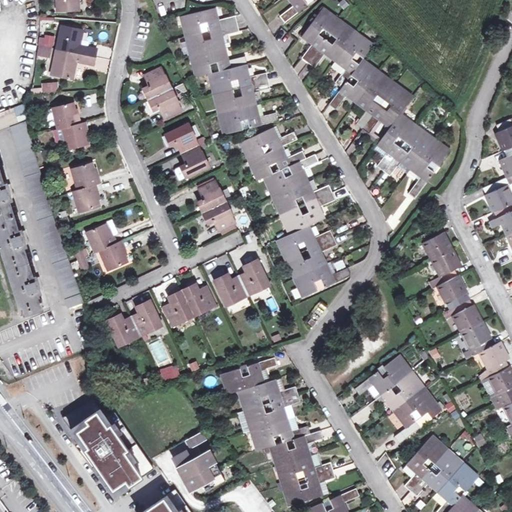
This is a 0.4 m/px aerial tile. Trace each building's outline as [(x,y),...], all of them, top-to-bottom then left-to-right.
[(56,0),(57,11),(79,10),(78,0),(56,0)] [(303,0),(289,0),(294,6),(280,16),(284,22),(308,5),(303,0)] [(250,128),(277,121),(275,113),(258,117),(252,92),(269,88),(265,73),(248,77),(245,64),(246,64),(244,56),(227,61),(221,35),(238,31),(234,16),(221,19),(217,20),(214,7),(180,16),(195,76),(208,73),(223,134),(242,129),(240,121),(247,119),(250,128)] [(355,53),(363,58),(373,45),(323,8),(302,36),(312,43),(302,57),(314,67),(325,53),(346,68),(335,82),(341,87),(329,104),(336,109),(347,95),(367,110),(356,124),(369,133),(379,119),(390,127),(377,144),(388,152),(377,166),(389,175),(400,161),(421,176),(408,193),(415,198),(434,172),(427,167),(431,161),(438,166),(450,151),(400,114),(412,97),(362,60),(359,64),(351,58),(355,53)] [(83,30),(62,26),(51,74),(72,79),(76,64),(73,64),(74,61),(93,65),(97,49),(78,45),(78,41),(81,42),(83,30)] [(37,56),(52,58),(55,37),(39,35),(37,56)] [(182,110),(161,67),(144,75),(149,85),(144,88),(154,110),(159,108),(164,118),(182,110)] [(58,92),(58,82),(41,83),(42,93),(58,92)] [(58,129),(63,127),(68,149),(88,144),(85,130),(87,129),(84,122),(80,123),(77,115),(76,115),(72,102),(52,107),(58,129)] [(22,105),(16,108),(20,119),(24,118),(26,117),(22,105)] [(0,129),(11,126),(25,121),(24,118),(20,119),(16,108),(0,113),(0,129)] [(511,175),(511,124),(510,119),(497,125),(499,131),(496,133),(506,156),(500,159),(508,177),(511,175)] [(68,307),(82,302),(74,278),(53,219),(25,121),(11,126),(27,180),(34,204),(41,229),(52,260),(68,307)] [(209,167),(188,123),(166,134),(171,145),(176,143),(186,164),(174,169),(179,180),(209,167)] [(277,139),(281,137),(276,126),(272,128),(277,139)] [(277,139),(272,128),(240,142),(249,161),(264,154),(261,146),(268,143),(270,151),(297,139),(293,132),(281,137),(277,139)] [(264,154),(249,161),(257,180),(263,177),(273,173),(269,165),(276,163),(279,170),(282,169),(288,166),(305,158),(297,139),(270,151),(264,154)] [(273,173),(263,177),(272,196),(307,181),(301,169),(318,162),(314,154),(305,158),(288,166),(292,174),(285,177),(282,169),(279,170),(273,173)] [(427,167),(434,172),(438,166),(431,161),(427,167)] [(72,168),(78,189),(73,191),(79,212),(99,207),(95,192),(97,192),(95,184),(100,183),(97,175),(96,176),(92,162),(72,168)] [(0,243),(21,314),(43,307),(38,292),(42,290),(38,278),(34,279),(24,246),(28,244),(24,231),(19,232),(9,199),(13,198),(9,184),(5,185),(0,169),(0,243)] [(483,188),(494,212),(500,210),(503,215),(490,221),(493,228),(502,224),(511,244),(511,199),(505,185),(509,184),(506,178),(483,188)] [(215,180),(198,189),(202,199),(198,202),(208,224),(213,221),(218,231),(235,223),(215,180)] [(307,181),(272,196),(280,215),(299,207),(296,199),(302,196),(305,204),(331,192),(328,185),(312,192),(307,181)] [(299,207),(280,215),(289,234),(308,225),(324,218),(318,206),(334,199),(331,192),(305,204),(309,212),(302,215),(299,207)] [(106,224),(87,231),(95,251),(99,250),(108,271),(127,262),(122,249),(124,248),(120,241),(116,243),(113,236),(111,236),(106,224)] [(308,225),(289,234),(276,239),(285,259),(300,252),(297,244),(303,241),(307,249),(333,237),(330,230),(314,238),(308,225)] [(444,282),(438,286),(450,309),(443,313),(445,319),(453,315),(470,349),(473,355),(479,352),(488,369),(485,371),(489,378),(496,392),(497,394),(500,400),(511,422),(511,374),(505,360),(508,359),(499,342),(493,345),(454,269),(460,266),(442,232),(439,233),(436,227),(423,234),(426,240),(423,242),(444,282)] [(300,252),(285,259),(293,277),(325,263),(320,251),(336,245),(333,237),(307,249),(310,257),(303,260),(300,252)] [(75,255),(81,252),(78,245),(72,248),(75,255)] [(75,255),(80,264),(85,262),(81,252),(75,255)] [(268,283),(257,260),(243,267),(246,273),(231,280),(228,274),(214,280),(225,304),(238,298),(240,300),(256,293),(254,289),(268,283)] [(88,268),(85,262),(80,264),(82,271),(88,268)] [(330,275),(334,273),(329,262),(325,263),(330,275)] [(325,263),(293,277),(302,297),(317,290),(314,282),(320,279),(324,287),(350,276),(346,267),(334,273),(330,275),(325,263)] [(314,282),(317,290),(324,287),(320,279),(314,282)] [(196,284),(168,297),(171,303),(163,306),(172,326),(181,323),(179,320),(207,307),(208,310),(216,306),(206,286),(199,289),(196,284)] [(150,300),(135,307),(138,313),(123,320),(120,314),(106,320),(117,344),(132,337),(133,340),(149,332),(148,329),(161,323),(150,300)] [(430,351),(433,359),(440,356),(437,348),(430,351)] [(466,358),(473,355),(470,349),(464,352),(466,358)] [(382,364),(375,369),(377,371),(354,388),(359,394),(367,388),(374,383),(382,394),(376,399),(367,405),(372,411),(386,400),(407,427),(394,436),(399,443),(420,427),(415,421),(409,413),(415,408),(421,416),(427,412),(432,418),(441,410),(399,355),(384,366),(382,364)] [(238,390),(256,450),(270,446),(288,505),(321,495),(317,482),(334,477),(329,462),(321,465),(313,467),(309,455),(305,443),(322,438),(320,430),(309,433),(307,426),(290,431),(283,407),(299,402),(295,386),(278,391),(274,379),(263,382),(259,370),(276,365),(274,357),(246,365),(249,374),(242,376),(239,368),(221,373),(227,394),(238,390)] [(188,364),(191,372),(199,369),(196,361),(188,364)] [(177,365),(159,368),(161,380),(179,376),(177,365)] [(496,392),(489,378),(482,382),(489,396),(496,392)] [(374,383),(367,388),(376,399),(382,394),(374,383)] [(500,400),(497,394),(490,397),(494,404),(500,400)] [(93,399),(62,417),(79,441),(82,439),(88,447),(81,451),(92,466),(95,464),(116,494),(154,468),(114,412),(105,417),(93,399)] [(449,413),(456,409),(452,401),(445,405),(449,413)] [(415,421),(421,416),(415,408),(409,413),(415,421)] [(496,412),(503,427),(510,424),(503,409),(496,412)] [(395,429),(401,426),(395,413),(389,416),(395,429)] [(187,440),(191,448),(205,440),(201,432),(187,440)] [(479,511),(477,509),(461,495),(460,496),(454,491),(459,485),(465,491),(478,476),(431,435),(407,463),(417,472),(411,478),(405,485),(417,496),(428,483),(447,499),(436,511),(479,511)] [(79,441),(75,444),(81,451),(88,447),(82,439),(79,441)] [(202,483),(220,473),(209,451),(178,468),(190,489),(202,483)] [(317,453),(309,455),(313,467),(321,465),(317,453)] [(417,472),(407,463),(402,469),(411,478),(417,472)] [(224,480),(220,473),(202,483),(206,490),(224,480)] [(346,511),(342,502),(358,495),(355,488),(329,499),(333,508),(326,511),(322,502),(305,510),(305,511),(346,511)] [(191,511),(175,489),(141,511),(191,511)] [(329,499),(322,502),(326,511),(333,508),(329,499)]
